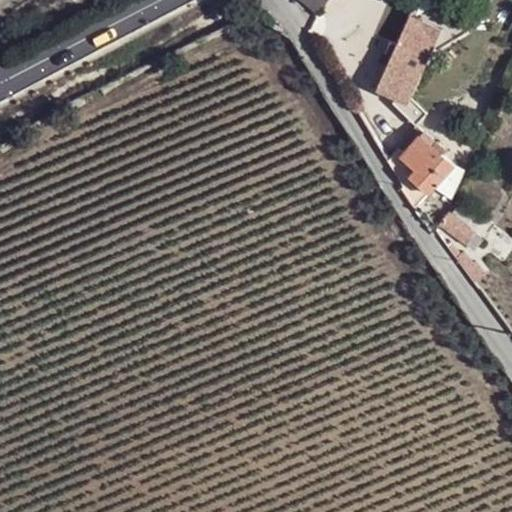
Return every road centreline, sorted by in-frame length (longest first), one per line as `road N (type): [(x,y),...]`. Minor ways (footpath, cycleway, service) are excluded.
road 1 (unclassified): [(279,0),(511,356)]
road 2 (tertiary): [(160,0),(0,81)]
